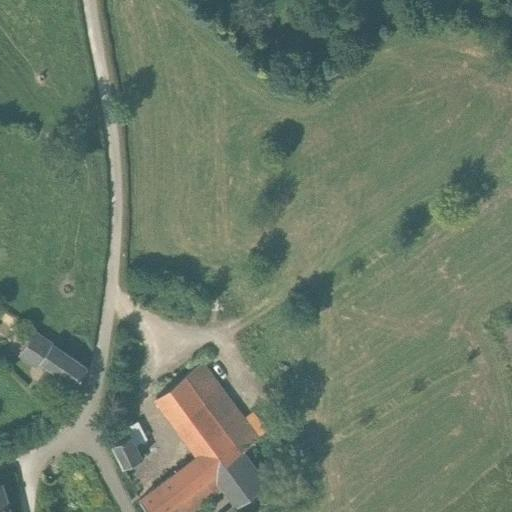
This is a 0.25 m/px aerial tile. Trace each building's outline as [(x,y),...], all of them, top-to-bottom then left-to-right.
[(87,367),(32,335),(19,354),(38,367),(41,363),(76,386),(87,367)] [(258,438),(232,404),(201,363),(156,397),(198,455),(139,501),(147,511),(164,511),(240,450),(241,451),(258,438)] [(123,468),(143,458),(132,436),(130,437),(126,428),(121,431),(120,430),(112,435),(116,444),(112,446),(123,468)] [(250,495),(265,482),(241,451),(240,450),(164,511),(194,511),(225,488),(236,500),(221,511),(239,511),(235,506),(250,495)] [(9,511),(1,483),(0,483),(0,511),(9,511)]
